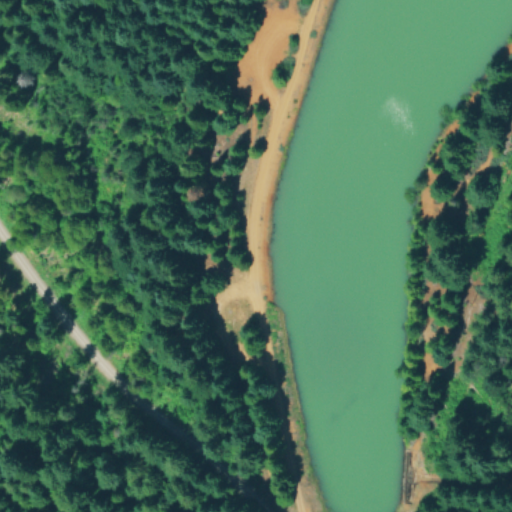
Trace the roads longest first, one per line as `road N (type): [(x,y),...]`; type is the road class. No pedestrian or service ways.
road 1 (track): [(296,511),(253,312),(248,220),(249,180),(306,0)]
road 2 (track): [(263,511),(94,359),(0,242)]
